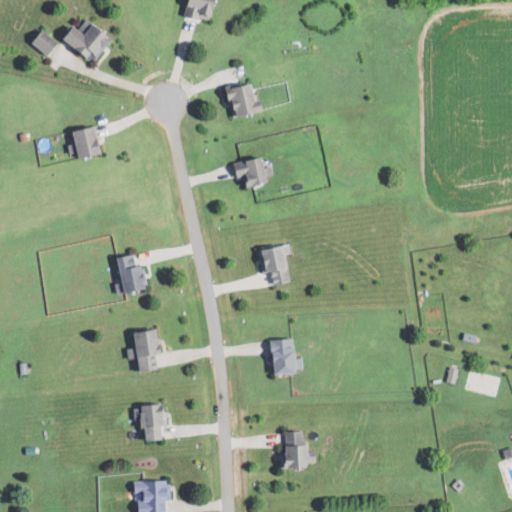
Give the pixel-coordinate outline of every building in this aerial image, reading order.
[(219,14),(221,0),(191,0),(188,15),(202,18),(204,11),(219,14)] [(103,61),(116,32),(85,17),(71,46),(103,61)] [(51,57),(63,43),(45,27),(33,41),(51,57)] [(232,116),(260,113),(257,83),(229,86),(232,116)] [(109,153),(103,125),(81,130),(87,158),(109,153)] [(272,183),(269,157),(235,162),(237,178),(246,177),(247,186),(272,183)] [(299,280),(291,244),(267,249),(274,286),(299,280)] [(117,257),(123,293),(152,289),(148,265),(136,267),(134,254),(117,257)] [(158,370),(157,355),(165,354),(163,330),(142,332),(146,371),(158,370)] [(304,372),(303,346),(298,346),(297,338),(271,339),(272,360),(282,359),(283,373),(304,372)] [(455,368),(446,367),(444,381),(452,383),(455,368)] [(164,404),(149,405),(149,412),(142,412),(143,427),(154,427),(154,440),(165,440),(164,404)] [(303,431),(286,431),(286,444),(279,444),(280,468),(313,467),(312,444),(304,445),(303,431)] [(174,480),(134,480),(134,496),(138,496),(137,511),(170,511),(171,496),(174,496),(174,480)]
